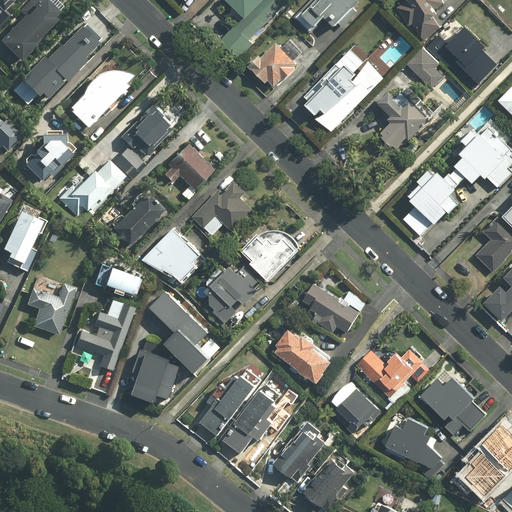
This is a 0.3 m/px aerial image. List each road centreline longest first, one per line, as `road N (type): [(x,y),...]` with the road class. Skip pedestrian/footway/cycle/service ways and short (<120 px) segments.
road 1 (residential): [(511,374),(129,0)]
road 2 (residential): [(0,385),(165,447),(250,511)]
